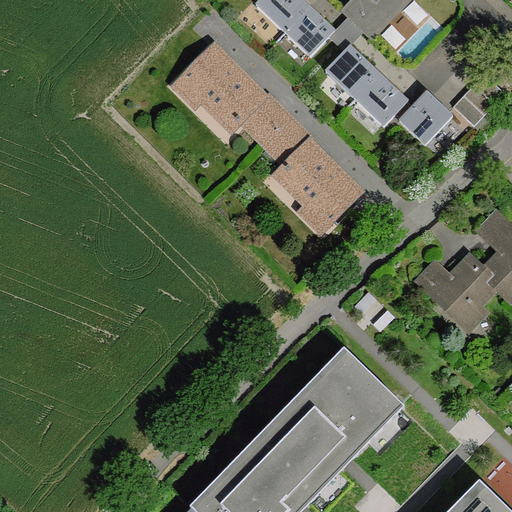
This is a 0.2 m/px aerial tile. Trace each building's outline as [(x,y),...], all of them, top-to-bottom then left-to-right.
[(299,0),(265,0),(257,8),(313,63),(338,38),(299,0)] [(351,0),(353,1),(341,13),(373,43),(414,0),(351,0)] [(420,0),(386,31),(401,46),(447,4),(442,0),(420,0)] [(369,193),(218,43),(173,88),(235,150),(251,135),(284,168),(275,177),(330,232),(369,193)] [(354,51),(329,76),(386,132),(410,106),(354,51)] [(427,96),(402,125),(431,150),(456,121),(427,96)] [(511,231),(498,218),(478,238),(497,256),(483,271),(470,257),(452,276),(437,262),(415,285),(475,342),(492,324),(481,314),(499,295),(511,307),(511,231)] [(311,511),(408,412),(348,354),(194,511),(511,511),(484,484),(456,511),(311,511)]
